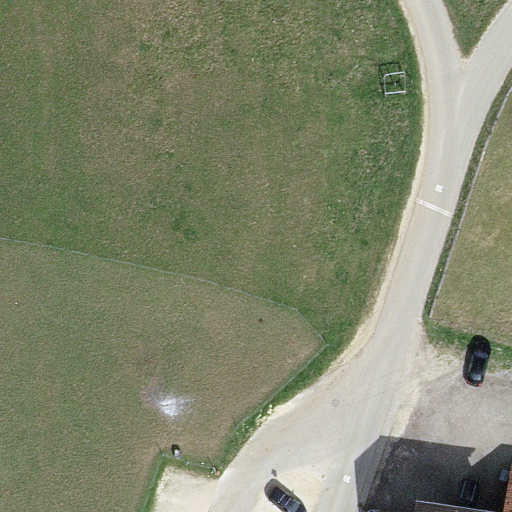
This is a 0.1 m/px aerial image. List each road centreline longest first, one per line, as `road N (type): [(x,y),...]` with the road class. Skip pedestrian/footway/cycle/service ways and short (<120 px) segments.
road 1 (unclassified): [(330,511),(453,121),(511,16)]
road 2 (track): [(409,0),(453,121)]
